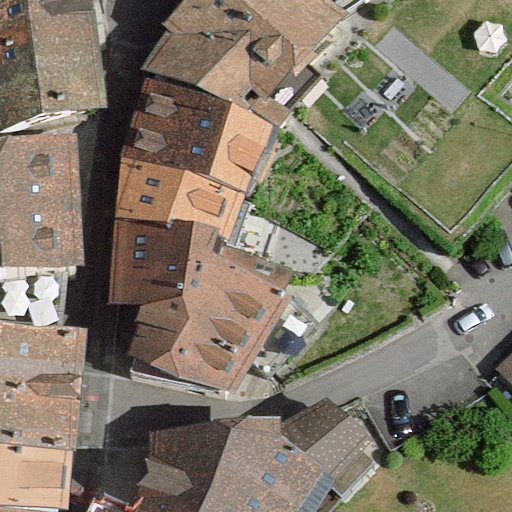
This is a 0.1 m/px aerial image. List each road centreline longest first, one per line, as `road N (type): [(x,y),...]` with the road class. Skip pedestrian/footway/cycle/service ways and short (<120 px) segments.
road 1 (residential): [(99,426),(279,418),(460,339),(511,303)]
road 2 (residential): [(151,4),(111,143),(99,426)]
